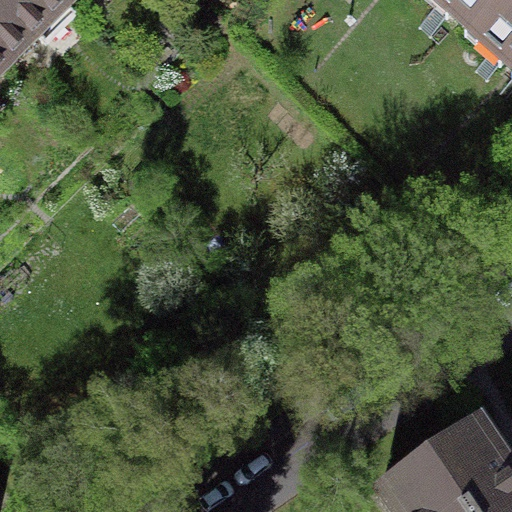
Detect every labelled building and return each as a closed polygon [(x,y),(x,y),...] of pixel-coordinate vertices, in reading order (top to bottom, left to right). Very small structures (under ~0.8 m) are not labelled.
[(0,0),(0,56),(9,66),(38,37),(36,35),(61,10),(63,12),(74,0),(0,0)] [(445,0),(475,26),(498,0),(445,0)] [(511,0),(498,0),(475,26),(511,58),(511,0)] [(0,74),(9,66),(0,56),(0,74)] [(511,511),(511,483),(501,468),(504,466),(479,430),(379,498),(389,511),(511,511)]
